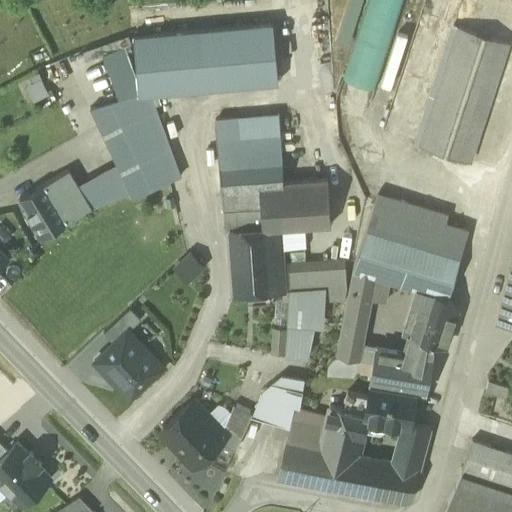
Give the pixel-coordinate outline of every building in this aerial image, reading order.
[(352,46),(367,0),(347,0),(335,40),(352,46)] [(375,87),(403,0),(367,0),(352,46),(342,77),(375,87)] [(133,35),(138,93),(150,93),(277,82),(272,22),(133,35)] [(416,141),(470,159),(507,42),(453,25),(416,141)] [(49,93),(41,78),(26,86),(34,101),(49,93)] [(156,108),(150,93),(138,93),(127,97),(90,108),(112,152),(117,164),(130,191),(133,198),(181,175),(163,128),(156,108)] [(282,159),(279,114),(238,117),(242,162),(282,159)] [(220,164),(242,162),(238,117),(215,119),(220,164)] [(283,181),(282,159),(242,162),(220,164),(224,211),(250,209),(251,229),(262,228),(259,183),(283,181)] [(117,164),(111,168),(125,193),(126,192),(130,191),(117,164)] [(79,185),(92,208),(125,193),(111,168),(79,185)] [(44,183),(67,222),(92,208),(79,185),(69,169),(44,183)] [(327,178),(283,181),(259,183),(262,228),(269,228),(269,229),(280,228),(304,226),(331,224),(327,178)] [(33,221),(42,237),(67,222),(44,183),(19,197),(33,221)] [(376,192),(373,201),(445,223),(448,214),(376,192)] [(468,230),(445,223),(373,201),(353,267),(376,274),(391,278),(423,288),(447,295),(448,294),(468,230)] [(230,230),(251,229),(250,209),(224,211),(225,232),(230,231),(230,230)] [(306,248),(304,226),(280,228),(281,249),(306,248)] [(230,230),(230,231),(234,287),(262,285),(263,291),(276,290),(284,290),(282,266),(282,263),(281,249),(280,228),(269,229),(269,228),(262,228),(251,229),(230,230)] [(188,279),(203,265),(191,252),(175,267),(188,279)] [(290,262),(290,265),(291,290),(322,287),(345,286),(346,286),(345,260),(290,262)] [(511,264),(497,321),(511,324),(511,264)] [(284,290),(291,290),(290,265),(282,266),(284,290)] [(371,298),(376,274),(353,267),(336,353),(375,361),(378,348),(362,345),(371,298)] [(386,301),(391,278),(376,274),(371,298),(386,301)] [(234,293),(263,291),(262,285),(234,287),(234,293)] [(345,286),(322,287),(322,289),(323,299),(343,297),(345,286)] [(291,290),(284,290),(284,295),(288,295),(288,300),(286,324),(287,324),(285,355),(308,358),(322,289),(322,287),(291,290)] [(423,288),(409,334),(433,342),(444,346),(457,306),(448,294),(447,295),(423,288)] [(276,290),(276,300),(288,300),(288,295),(284,295),(284,290),(276,290)] [(286,324),(288,300),(276,300),(274,324),(286,324)] [(104,332),(113,342),(128,329),(129,330),(140,318),(130,307),(104,332)] [(140,318),(129,330),(139,340),(150,329),(140,318)] [(272,352),(284,354),(286,329),(274,328),(272,352)] [(163,365),(139,340),(129,330),(128,329),(113,342),(95,360),(130,397),(163,365)] [(431,357),(433,342),(409,334),(403,352),(431,357)] [(424,392),(431,357),(403,352),(378,348),(375,361),(371,382),(415,391),(424,392)] [(253,413),(252,413),(251,416),(288,427),(293,406),(299,408),(304,379),(281,375),(263,390),(253,413)] [(485,392),(503,397),(507,386),(489,380),(485,392)] [(415,391),(371,382),(368,396),(365,414),(367,415),(397,420),(397,421),(402,422),(409,423),(415,391)] [(330,405),(328,415),(323,440),(325,449),(341,452),(357,455),(367,415),(365,414),(368,396),(347,391),(344,408),(330,405)] [(224,436),(218,431),(207,419),(208,412),(197,401),(191,402),(190,401),(162,428),(183,450),(180,453),(192,466),(217,442),(224,436)] [(218,402),(208,412),(207,419),(218,431),(224,426),(230,411),(226,406),(223,404),(218,402)] [(217,442),(235,449),(250,415),(252,412),(233,403),(230,411),(224,426),(218,431),(224,436),(217,442)] [(328,415),(299,408),(293,406),(288,427),(285,440),(325,449),(323,440),(328,415)] [(430,427),(409,423),(402,422),(398,438),(425,443),(430,427)] [(398,438),(392,461),(416,466),(416,467),(419,468),(425,443),(398,438)] [(461,471),(462,472),(442,511),(511,511),(511,452),(472,439),(461,471)] [(0,457),(8,450),(0,440),(0,457)] [(277,476),(334,487),(341,452),(325,449),(285,440),(277,476)] [(8,450),(0,457),(0,481),(22,504),(50,476),(39,464),(41,462),(30,451),(28,453),(17,441),(8,450)] [(392,461),(357,455),(341,452),(334,487),(377,494),(409,501),(416,467),(416,466),(392,461)] [(56,510),(58,511),(93,511),(95,511),(79,495),(56,510)]
